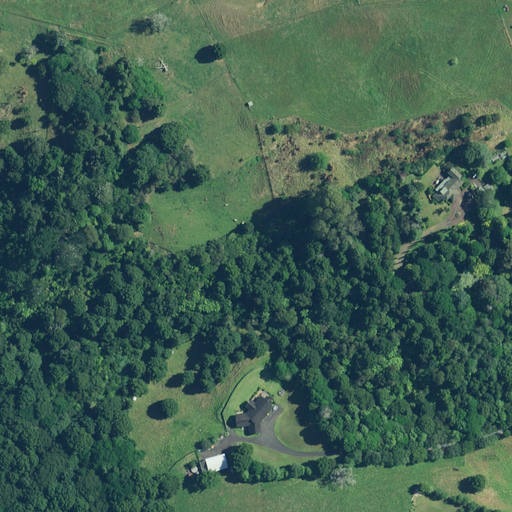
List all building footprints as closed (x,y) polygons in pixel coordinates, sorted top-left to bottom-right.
[(447,198),(451,202),(462,191),(458,187),(456,190),(452,186),(461,178),(450,167),(444,172),(447,175),(433,189),(435,191),(430,196),(436,202),(439,199),(442,202),(447,198)] [(493,189),(488,182),(482,186),(487,193),(493,189)] [(259,395),(253,402),(249,398),(241,407),(246,410),(244,413),(233,414),(233,427),(247,426),(247,434),(260,433),(259,421),(272,406),(268,403),(270,399),(265,395),(262,398),(259,395)] [(223,453),(203,458),(207,473),(227,467),(223,453)] [(195,475),(189,472),(187,478),(193,480),(195,475)]
